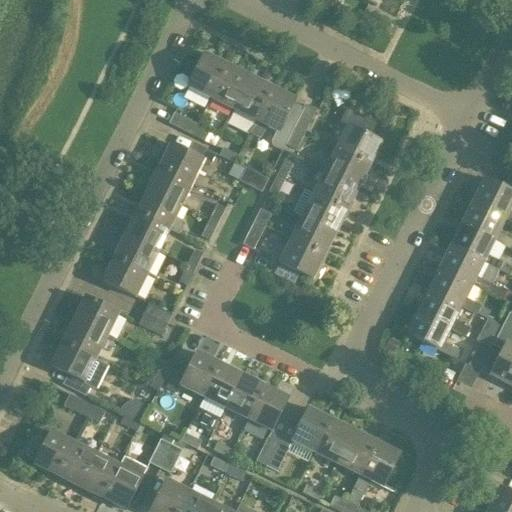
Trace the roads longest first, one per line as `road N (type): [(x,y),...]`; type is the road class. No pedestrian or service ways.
road 1 (residential): [(0,386),(190,0)]
road 2 (residential): [(354,370),(475,117)]
road 3 (residential): [(224,0),(475,117)]
road 4 (residential): [(354,370),(334,377),(306,370),(216,324),(211,302),(229,265)]
